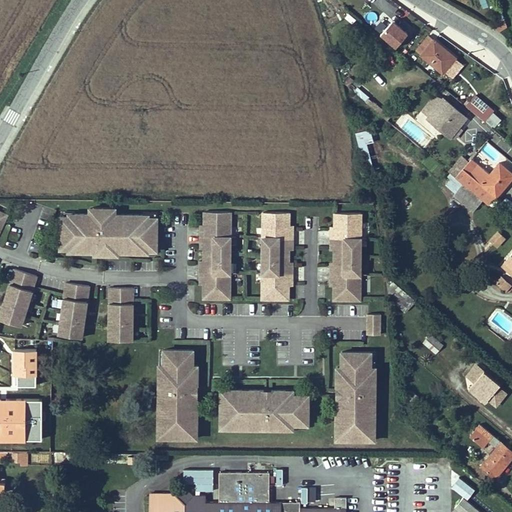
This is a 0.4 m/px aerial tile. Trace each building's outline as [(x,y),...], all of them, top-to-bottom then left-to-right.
[(502,14),(495,18),(498,23),(504,20),(502,14)] [(391,15),(379,33),(397,45),(409,28),(391,15)] [(507,26),(504,20),(498,23),(493,27),(499,31),(507,26)] [(443,73),(456,58),(429,35),(416,50),(443,73)] [(422,109),(429,115),(443,98),(433,96),(422,109)] [(481,101),(474,96),(467,104),(474,109),(481,101)] [(450,136),(452,134),(459,127),(467,117),(443,98),(429,115),(427,117),(450,136)] [(369,105),(383,117),(387,113),(372,101),(369,105)] [(501,119),(481,101),(474,109),(495,127),(501,119)] [(461,129),(459,127),(452,134),(455,136),(461,129)] [(380,167),(370,129),(355,133),(365,171),(380,167)] [(477,150),(468,160),(470,161),(472,158),(478,151),(477,150)] [(470,161),(468,160),(463,156),(449,171),(454,175),(456,177),(470,161)] [(456,177),(483,200),(484,199),(492,190),(496,188),(500,192),(511,177),(511,171),(501,162),(491,173),(472,158),(470,161),(456,177)] [(454,195),(474,211),(483,200),(456,177),(454,175),(447,184),(457,192),(454,195)] [(492,190),(484,199),(489,204),(500,192),(496,188),(492,190)] [(61,215),(60,248),(69,248),(69,251),(95,251),(95,248),(102,249),(111,249),(111,251),(118,251),(148,252),(148,249),(157,249),(157,217),(149,217),(149,214),(116,214),(112,214),(112,211),(94,211),(93,213),(90,214),(69,213),(69,216),(61,215)] [(230,298),(231,211),(204,211),(204,224),(204,228),(201,228),(201,244),(204,244),(204,248),(204,260),(204,264),(200,264),(200,280),(203,280),(204,284),(203,297),(230,298)] [(289,211),(263,211),(262,298),(288,298),(289,285),(289,281),(292,281),(292,265),(289,265),(289,261),(289,248),(289,245),(293,245),(293,229),(289,229),(289,225),(289,211)] [(360,299),(361,212),(335,212),(335,226),(335,229),(331,229),(331,246),(334,245),(334,249),(334,262),(334,265),(331,265),(331,282),(334,282),(334,285),(334,299),(360,299)] [(505,237),(498,231),(490,240),(496,246),(505,237)] [(511,266),(506,260),(502,264),(511,273),(511,266)] [(37,275),(15,268),(0,315),(0,318),(21,325),(37,275)] [(405,312),(417,300),(386,275),(388,298),(405,312)] [(511,285),(502,276),(496,282),(505,291),(511,285)] [(89,285),(66,282),(59,334),(82,337),(89,285)] [(133,287),(110,286),(109,339),(132,339),(133,287)] [(368,313),(367,334),(380,334),(380,313),(368,313)] [(430,332),(422,341),(435,352),(443,343),(430,332)] [(194,350),(164,349),(164,365),(159,364),(159,379),(164,379),(163,402),(159,402),(158,430),(164,430),(164,437),(191,437),(191,430),(197,430),(197,416),(193,416),(193,409),(197,409),(197,394),(193,395),(193,387),(197,387),(198,372),(193,372),(193,365),(194,350)] [(371,367),(371,352),(342,352),(342,367),(342,375),(337,374),(337,389),(341,389),(341,397),(337,396),(337,411),(341,411),(341,418),(337,418),(337,432),(342,432),(342,439),(369,440),(369,433),(375,432),(375,404),(371,405),(371,382),(375,382),(376,367),(371,367)] [(500,380),(485,367),(483,368),(476,362),(466,374),(473,380),(470,388),(486,400),(488,397),(498,405),(509,391),(499,383),(500,380)] [(51,388),(41,387),(40,404),(50,405),(51,388)] [(293,424),(308,424),(308,395),(293,394),(286,395),(285,390),(271,390),(271,394),(263,394),(264,390),(249,390),(249,394),(242,394),(242,389),(228,389),(228,395),(221,395),(220,422),(227,422),(227,428),(255,428),(255,424),(278,424),(278,428),(293,429),(293,424)] [(419,396),(412,390),(402,402),(403,403),(402,405),(403,407),(401,409),(405,412),(419,396)] [(14,419),(14,428),(50,428),(50,419),(14,419)] [(495,477),(511,456),(511,449),(480,423),(470,435),(484,447),(489,440),(497,447),(482,465),(495,477)] [(51,446),(50,428),(14,428),(14,447),(51,446)] [(28,449),(11,449),(10,462),(27,462),(28,449)] [(194,490),(213,491),(214,467),(183,466),(182,482),(195,482),(194,490)] [(346,511),(346,498),(335,498),(335,507),(301,507),(301,502),(271,502),(271,482),(275,482),(275,475),(271,475),(271,472),(221,472),(220,501),(205,502),(205,499),(205,497),(205,495),(203,494),(202,494),(200,495),(196,497),(183,485),(174,493),(153,494),(152,511),(346,511)] [(301,485),(301,500),(315,501),(316,485),(301,485)] [(482,511),(463,497),(455,507),(461,511),(482,511)]
